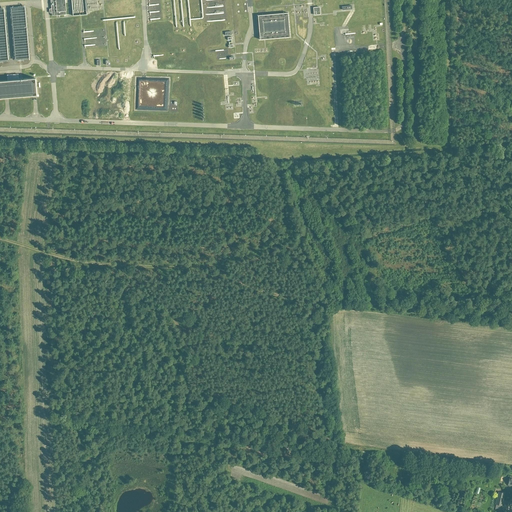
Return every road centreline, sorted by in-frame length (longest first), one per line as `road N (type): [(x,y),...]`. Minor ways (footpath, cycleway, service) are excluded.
road 1 (track): [(215,266),(248,287),(291,299),(511,309)]
road 2 (track): [(0,240),(87,264),(215,266)]
